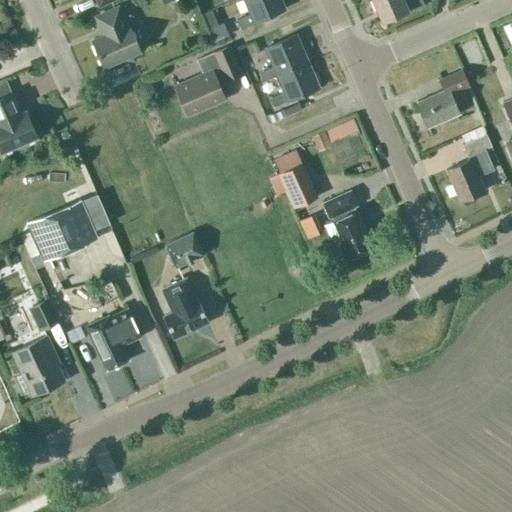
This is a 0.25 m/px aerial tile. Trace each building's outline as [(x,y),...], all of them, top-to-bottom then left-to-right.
[(243,0),(250,13),(237,19),(240,27),(253,21),(253,22),(285,8),(281,0),(243,0)] [(412,0),(405,3),(403,0),(372,0),(381,21),(407,10),(408,12),(424,5),(421,0),(412,0)] [(139,51),(128,24),(126,25),(118,6),(95,16),(104,35),(92,40),(103,66),(139,51)] [(205,19),(209,30),(223,24),(219,13),(205,19)] [(307,60),(296,34),(264,47),(272,66),(259,72),(263,80),(276,74),(307,60)] [(470,41),(456,45),(463,69),(478,64),(470,41)] [(186,115),(225,98),(220,87),(223,80),(240,73),(228,45),(196,59),(202,73),(174,85),(186,115)] [(319,87),(307,60),(276,74),(284,92),(270,97),(274,105),(287,100),(319,87)] [(457,114),(458,114),(449,93),(467,86),(461,71),(439,81),(443,90),(417,101),(416,101),(427,127),(428,127),(428,126),(457,114)] [(11,92),(6,81),(0,83),(0,151),(1,154),(38,138),(26,110),(18,113),(16,108),(18,107),(11,92)] [(511,157),(511,97),(502,102),(511,124),(511,123),(511,141),(506,144),(511,157)] [(316,150),(344,140),(337,123),(310,134),(316,150)] [(484,189),(477,175),(492,168),(483,148),(490,145),(485,134),(462,144),(468,160),(445,170),(446,171),(459,200),(458,200),(459,201),(461,200),(463,203),(467,205),(475,201),(476,198),(475,195),(485,190),(484,189)] [(274,160),(281,173),(269,178),(277,195),(285,191),(293,208),(317,197),(295,150),(274,160)] [(329,218),(336,215),(338,220),(325,226),(334,246),(340,243),(347,259),(373,247),(356,211),(356,212),(354,207),(356,205),(350,191),(323,203),(329,218)] [(81,199),(29,222),(46,261),(99,238),(81,199)] [(164,244),(175,269),(204,255),(193,231),(164,244)] [(173,337),(208,321),(197,299),(195,300),(185,278),(162,289),(172,311),(163,315),(173,337)] [(49,298),(32,305),(42,328),(59,320),(49,298)] [(85,325),(106,369),(128,359),(122,344),(139,336),(126,308),(108,316),(108,314),(85,325)] [(53,356),(56,355),(47,335),(11,351),(31,395),(64,380),(53,356)]
